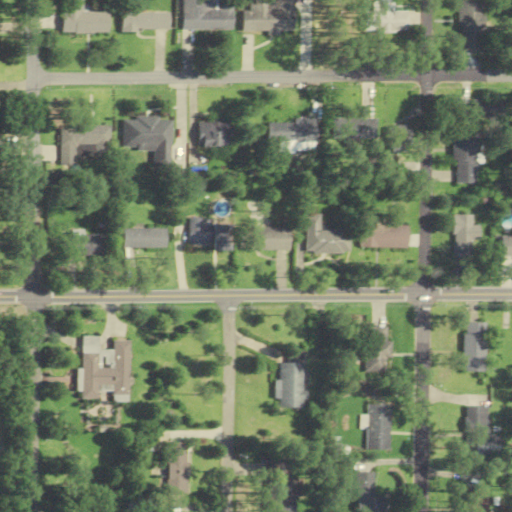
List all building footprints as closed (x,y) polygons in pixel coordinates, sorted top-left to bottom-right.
[(107,13),(81,13),(80,0),(61,0),(61,34),(107,34),(107,13)] [(179,0),(180,30),(230,30),(229,0),(179,0)] [(291,33),(290,0),(261,0),(261,5),(239,5),(239,33),(291,33)] [(388,0),(368,0),(369,30),(404,30),(404,11),(389,11),(388,0)] [(455,52),(480,52),(480,1),(455,1),(455,52)] [(167,32),(167,13),(120,13),(120,32),(167,32)] [(488,119),(488,100),(460,100),(460,119),(488,119)] [(169,168),(170,118),(122,117),(122,149),(153,149),(153,168),(169,168)] [(331,138),(375,138),(375,119),(331,119),(331,138)] [(266,121),(265,151),(313,152),(313,121),(266,121)] [(230,122),(197,122),(197,147),(230,147),(230,122)] [(75,166),(75,151),(108,151),(108,126),(60,126),(59,166),(75,166)] [(405,126),(386,126),(385,154),(404,154),(405,126)] [(453,184),(475,184),(475,131),(453,131),(453,184)] [(349,254),(349,232),(319,232),(319,215),(304,215),(304,209),(294,210),(294,226),(305,226),(305,254),(349,254)] [(475,225),(471,225),(471,215),(452,215),(452,260),(475,260),(475,225)] [(211,226),(203,226),(203,219),(188,219),(188,246),(211,246),(211,226)] [(230,251),(230,224),(213,224),(213,251),(230,251)] [(406,225),(359,225),(359,249),(406,249),(406,225)] [(165,249),(165,229),(123,229),(123,249),(165,249)] [(289,229),(238,229),(238,251),(289,251),(289,229)] [(68,235),(68,256),(105,256),(105,235),(68,235)] [(511,237),(500,237),(500,258),(511,257),(511,237)] [(463,372),(485,372),(485,323),(463,323),(463,372)] [(388,341),(386,341),(386,328),(363,328),(363,345),(353,345),(353,361),(364,361),(364,373),(388,373),(388,341)] [(110,340),(110,368),(96,368),(96,337),(79,336),(78,399),(96,399),(96,395),(126,395),(127,340),(110,340)] [(303,363),(277,363),(277,408),(303,408),(303,363)] [(389,405),(365,405),(365,450),(389,450),(389,405)] [(487,406),(464,407),(464,456),(487,456),(487,406)] [(165,494),(186,494),(186,443),(165,443),(165,494)] [(267,464),(266,511),(291,511),(292,464),(267,464)] [(355,511),(387,511),(387,496),(373,496),(373,472),(356,472),(355,511)] [(463,488),(463,511),(486,511),(487,488),(463,488)]
